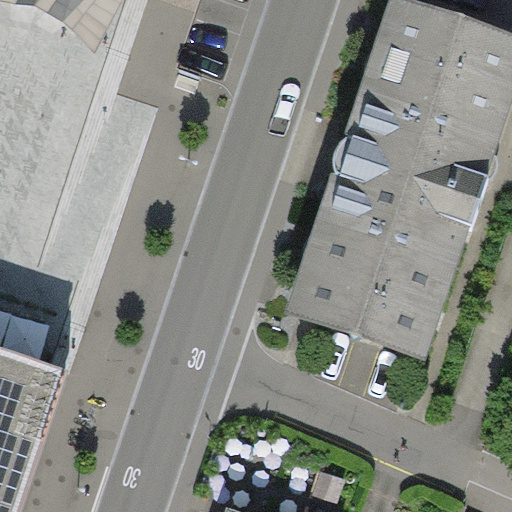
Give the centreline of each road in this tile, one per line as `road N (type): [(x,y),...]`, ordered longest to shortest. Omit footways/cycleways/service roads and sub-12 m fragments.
road 1 (tertiary): [(190,354),(306,0)]
road 2 (residential): [(190,354),(451,469)]
road 3 (tertiary): [(136,511),(190,354)]
